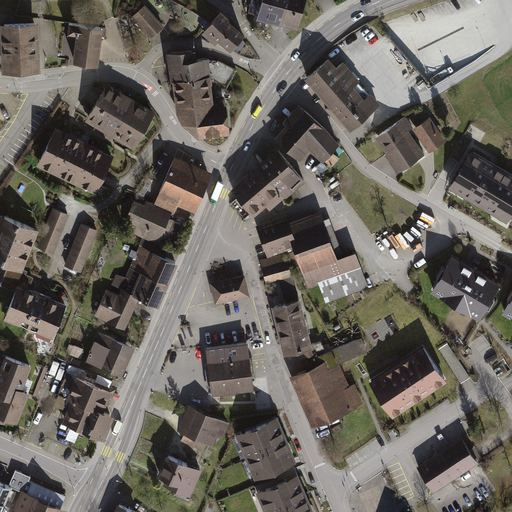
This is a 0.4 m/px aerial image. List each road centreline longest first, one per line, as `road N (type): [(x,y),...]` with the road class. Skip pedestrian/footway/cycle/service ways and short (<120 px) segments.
road 1 (residential): [(340,511),(271,345),(248,265),(200,241)]
road 2 (residential): [(286,75),(362,163),(499,247)]
road 3 (secondary): [(200,241),(99,488)]
road 4 (residential): [(286,75),(185,43),(153,56),(138,82)]
road 5 (residential): [(138,82),(117,74),(0,84)]
road 6 (residential): [(232,167),(190,145),(138,82)]
road 7 (secondary): [(382,0),(313,43),(286,75)]
